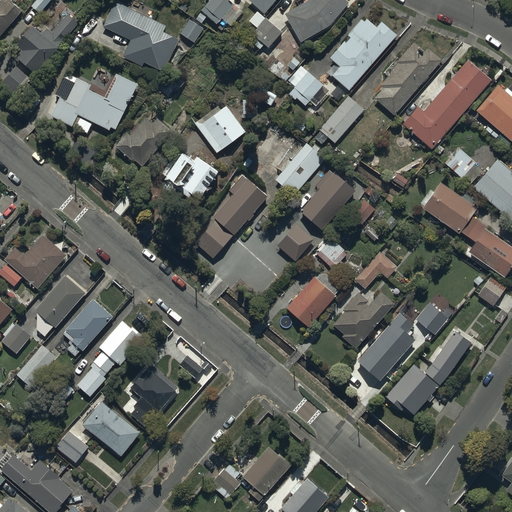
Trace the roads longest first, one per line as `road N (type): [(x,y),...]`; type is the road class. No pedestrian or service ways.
road 1 (tertiary): [(0,145),(258,369)]
road 2 (tertiary): [(258,369),(415,505)]
road 3 (residential): [(136,511),(174,479),(258,369)]
road 4 (residential): [(415,505),(511,363)]
